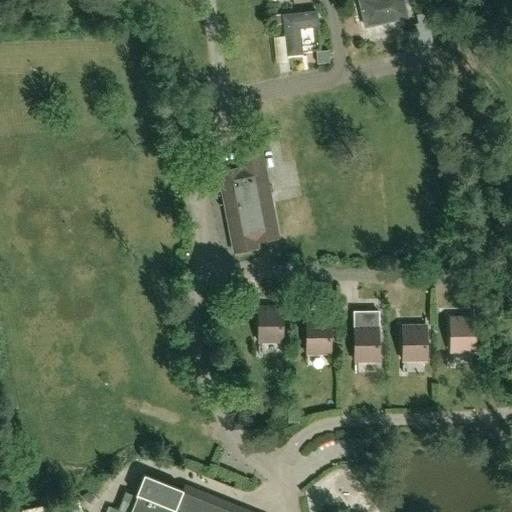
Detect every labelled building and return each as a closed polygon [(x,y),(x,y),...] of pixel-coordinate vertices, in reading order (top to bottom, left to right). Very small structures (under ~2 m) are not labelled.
[(359,0),(365,27),(407,17),(403,0),(359,0)] [(58,82),(60,62),(46,61),(44,80),(58,82)] [(281,236),(262,146),(235,152),(238,169),(222,173),(238,253),(260,248),(258,241),(281,236)] [(135,157),(138,177),(166,173),(162,152),(135,157)] [(159,257),(180,254),(177,232),(156,235),(159,257)] [(157,322),(171,317),(165,299),(151,304),(157,322)] [(259,342),(283,342),(283,307),(259,307),(259,342)] [(354,312),(354,362),(378,361),(378,311),(354,312)] [(450,353),(474,352),(474,317),(450,317),(450,353)] [(306,354),(330,354),(331,319),(307,319),(306,354)] [(402,361),(426,361),(426,326),(402,326),(402,361)] [(177,335),(147,339),(150,365),(181,361),(177,335)] [(376,365),(361,366),(362,381),(377,380),(376,365)] [(165,376),(168,399),(188,397),(184,373),(165,376)] [(23,386),(27,404),(37,402),(34,384),(23,386)] [(137,493),(178,510),(185,492),(145,476),(137,493)] [(248,511),(187,487),(185,492),(178,510),(137,493),(129,511),(248,511)]
